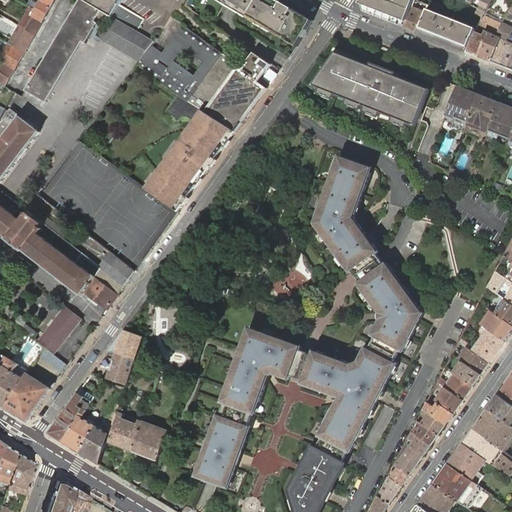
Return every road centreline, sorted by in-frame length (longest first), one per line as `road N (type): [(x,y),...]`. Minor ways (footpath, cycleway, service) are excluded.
road 1 (residential): [(32,439),(339,13)]
road 2 (residential): [(400,511),(511,354)]
road 3 (tertiary): [(339,13),(511,84)]
